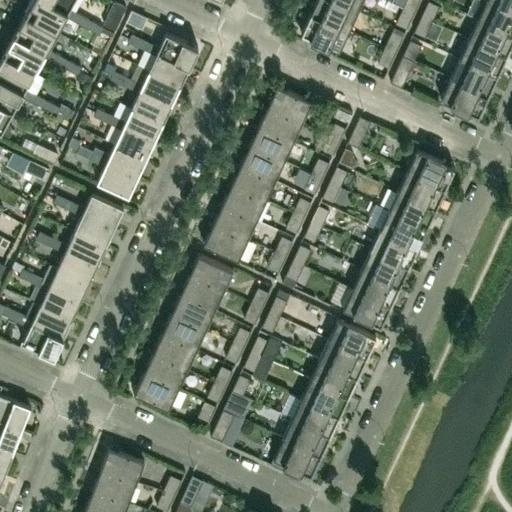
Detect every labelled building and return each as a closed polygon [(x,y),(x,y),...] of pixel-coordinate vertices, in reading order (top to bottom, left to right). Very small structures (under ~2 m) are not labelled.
[(86,16),(69,7),(67,10),(48,0),(31,0),(24,13),(56,30),(65,14),(82,23),(86,16)] [(69,7),(72,0),(48,0),(67,10),(69,7)] [(115,28),(126,5),(114,0),(112,0),(103,22),(115,28)] [(348,29),(357,9),(337,0),(315,0),(310,11),(348,29)] [(337,0),(357,9),(361,0),(337,0)] [(404,0),(402,6),(413,11),(418,0),(404,0)] [(427,0),(421,15),(432,20),(438,5),(427,0)] [(511,33),(511,9),(492,0),(484,0),(477,17),(511,33)] [(511,0),(492,0),(511,9),(511,0)] [(407,26),(413,11),(402,6),(395,21),(407,26)] [(338,49),(348,29),(310,11),(300,31),(338,49)] [(47,47),(56,30),(24,13),(13,33),(45,50),(47,47)] [(425,34),(432,20),(421,15),(414,29),(425,34)] [(103,26),(86,16),(82,23),(99,33),(103,26)] [(506,54),(511,40),(511,33),(477,17),(468,37),(506,54)] [(189,64),(197,45),(166,30),(158,46),(145,40),(141,47),(155,53),(157,49),(189,64)] [(391,31),(384,45),(395,50),(402,36),(391,31)] [(64,56),(47,47),(45,50),(13,33),(2,53),(34,70),(43,54),(60,63),(64,56)] [(127,40),(141,47),(145,40),(131,33),(127,40)] [(496,74),(506,54),(468,37),(458,56),(496,74)] [(409,39),(402,54),(414,59),(420,44),(409,39)] [(388,65),(395,50),(384,45),(377,60),(388,65)] [(180,83),(189,64),(157,49),(155,53),(148,68),(180,83)] [(25,87),(34,70),(2,53),(0,56),(0,77),(23,90),(25,87)] [(401,86),(414,59),(402,54),(390,81),(401,86)] [(81,65),(64,56),(60,63),(77,72),(79,69),(81,65)] [(487,94),(496,74),(458,56),(449,76),(487,94)] [(106,61),(102,69),(112,74),(113,70),(116,65),(106,61)] [(171,101),(180,83),(148,68),(141,83),(127,77),(124,84),(138,90),(140,87),(171,101)] [(77,72),(74,77),(87,84),(92,76),(79,69),(77,72)] [(110,77),(124,84),(127,77),(113,70),(112,74),(110,77)] [(478,114),(487,94),(449,76),(440,96),(478,114)] [(42,96),(25,87),(23,90),(0,77),(0,103),(12,110),(21,94),(38,103),(42,96)] [(302,119),(311,99),(276,83),(267,103),(302,119)] [(163,120),(171,101),(140,87),(138,90),(131,105),(163,120)] [(59,105),(42,96),(38,103),(55,112),(59,105)] [(75,110),(62,102),(58,109),(71,117),(75,110)] [(6,121),(12,110),(0,103),(0,130),(0,131),(1,130),(9,135),(13,128),(6,121)] [(292,139),(302,119),(267,103),(258,123),(292,139)] [(154,138),(163,120),(131,105),(124,120),(110,113),(107,121),(121,127),(122,124),(154,138)] [(345,120),(349,112),(337,106),(333,114),(345,120)] [(93,114),(107,121),(110,113),(96,107),(93,114)] [(358,146),(371,119),(359,114),(347,141),(358,146)] [(339,139),(345,126),(334,121),(328,134),(339,139)] [(283,159),(292,139),(258,123),(249,143),(283,159)] [(145,157),(154,138),(122,124),(121,127),(114,142),(145,157)] [(333,152),(339,139),(328,134),(322,147),(333,152)] [(72,135),(68,143),(77,147),(79,144),(81,140),(72,135)] [(351,160),(358,146),(347,141),(340,155),(351,160)] [(57,151),(37,142),(33,150),(53,159),(57,151)] [(137,175),(145,157),(114,142),(109,152),(95,145),(93,150),(89,157),(104,164),(105,161),(137,175)] [(274,178),(283,159),(249,143),(239,162),(274,178)] [(89,157),(93,150),(79,144),(77,147),(76,151),(89,157)] [(444,186),(454,166),(416,148),(407,168),(444,186)] [(322,176),(328,162),(317,157),(310,171),(322,176)] [(48,170),(28,161),(24,169),(44,178),(48,170)] [(105,161),(104,164),(96,180),(128,194),(137,175),(105,161)] [(265,198),(274,178),(239,162),(230,182),(265,198)] [(336,165),(329,180),(340,185),(347,170),(336,165)] [(435,205),(444,186),(407,168),(397,188),(435,205)] [(315,191),(322,176),(310,171),(304,186),(315,191)] [(333,199),(340,185),(329,180),(322,194),(333,199)] [(256,218),(265,198),(230,182),(221,202),(256,218)] [(287,205),(293,192),(278,186),(272,198),(287,205)] [(426,225),(435,205),(397,188),(388,207),(426,225)] [(114,224),(123,205),(91,191),(84,206),(70,200),(67,207),(81,213),(82,210),(114,224)] [(53,200),(67,207),(70,200),(56,193),(53,200)] [(303,216),(310,201),(299,196),(292,210),(303,216)] [(247,237),(256,218),(221,202),(212,221),(247,237)] [(317,204),(310,219),(322,224),(328,210),(317,204)] [(417,245),(426,225),(388,207),(379,227),(417,245)] [(105,243),(114,225),(114,224),(82,210),(81,213),(74,228),(105,243)] [(296,230),(303,216),(292,210),(285,225),(296,230)] [(315,239),(322,224),(310,219),(304,233),(315,239)] [(237,258),(247,237),(212,221),(203,241),(237,258)] [(408,264),(417,245),(379,227),(370,247),(408,264)] [(97,262),(105,243),(74,228),(67,243),(53,237),(50,244),(63,250),(65,247),(97,262)] [(36,237),(50,244),(53,237),(39,230),(36,237)] [(285,255),(292,240),(281,235),(274,250),(285,255)] [(299,243),(292,258),(303,263),(310,249),(299,243)] [(88,280),(97,262),(65,247),(63,250),(56,265),(88,280)] [(399,284),(408,264),(370,247),(361,267),(399,284)] [(285,255),(274,250),(267,264),(278,269),(285,255)] [(223,288),(233,268),(198,252),(188,272),(223,288)] [(297,278),(303,263),(292,258),(285,273),(297,278)] [(13,259),(10,266),(20,271),(22,267),(23,263),(13,259)] [(80,299),(88,280),(56,265),(56,266),(49,263),(43,277),(36,274),(32,281),(46,287),(48,284),(80,299)] [(32,281),(36,274),(22,267),(20,271),(18,274),(32,281)] [(390,304),(399,284),(361,267),(352,286),(390,304)] [(214,308),(223,288),(188,272),(179,292),(214,308)] [(71,317),(80,299),(48,284),(46,287),(39,302),(71,317)] [(261,306),(268,292),(257,286),(250,301),(261,306)] [(380,324),(390,304),(352,286),(342,306),(380,324)] [(205,328),(214,308),(179,292),(170,311),(205,328)] [(275,295),(268,309),(279,315),(286,300),(275,295)] [(71,317),(39,302),(32,299),(25,314),(19,311),(15,318),(29,324),(31,321),(62,336),(71,317)] [(254,321),(261,306),(250,301),(243,315),(254,321)] [(15,318),(19,311),(4,304),(3,308),(1,311),(15,318)] [(273,329),(279,315),(268,309),(262,324),(273,329)] [(196,347),(205,328),(170,311),(161,331),(196,347)] [(366,355),(375,334),(337,317),(328,337),(366,355)] [(62,336),(31,321),(29,324),(22,340),(34,346),(53,355),(62,336)] [(243,345),(250,331),(238,326),(232,340),(243,345)] [(186,367),(196,347),(161,331),(152,351),(186,367)] [(257,334),(250,349),(261,354),(268,339),(257,334)] [(357,374),(366,355),(328,337),(319,357),(357,374)] [(22,340),(19,345),(32,351),(34,346),(22,340)] [(243,345),(232,340),(225,355),(236,360),(243,345)] [(254,369),(261,354),(250,349),(243,363),(254,369)] [(177,387),(186,367),(152,351),(143,371),(177,387)] [(348,394),(357,374),(319,357),(310,376),(348,394)] [(225,384),(231,370),(220,365),(213,379),(225,384)] [(168,407),(177,387),(143,371),(133,391),(168,407)] [(239,373),(232,388),(243,393),(250,379),(239,373)] [(338,414),(348,394),(310,376),(300,396),(338,414)] [(218,399),(225,384),(213,379),(207,394),(218,399)] [(236,408),(243,393),(232,388),(225,402),(236,408)] [(0,419),(21,427),(30,404),(0,392),(0,419)] [(329,433),(338,414),(300,396),(291,416),(329,433)] [(209,419),(215,404),(204,399),(197,414),(209,419)] [(221,439),(234,413),(223,407),(210,434),(221,439)] [(320,453),(329,433),(291,416),(282,435),(320,453)] [(0,445),(12,450),(21,427),(0,419),(0,445)] [(311,473),(320,453),(282,435),(273,456),(311,473)] [(0,470),(4,472),(12,450),(0,445),(0,470)] [(136,479),(144,458),(108,445),(100,465),(136,479)] [(128,499),(136,479),(100,465),(92,486),(128,499)] [(192,473),(180,500),(191,505),(203,478),(192,473)] [(174,494),(180,479),(169,474),(163,488),(174,494)] [(99,511),(123,511),(128,499),(92,486),(84,506),(99,511)] [(167,508),(174,494),(163,488),(156,503),(167,508)] [(187,511),(191,505),(180,500),(173,511),(187,511)]
